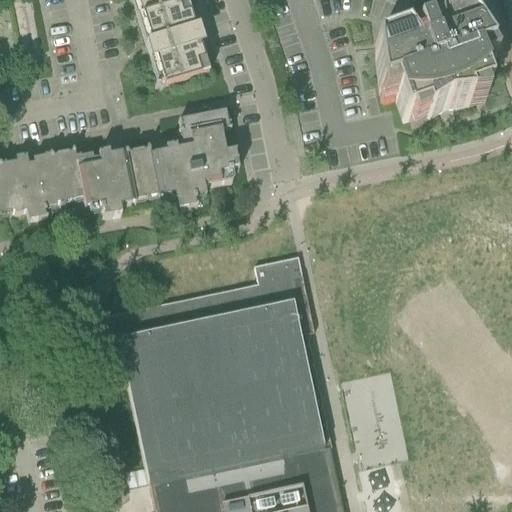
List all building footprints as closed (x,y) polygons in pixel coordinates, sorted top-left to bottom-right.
[(22,52),(36,49),(26,0),(24,0),(12,2),(22,52)] [(185,5),(183,0),(134,0),(140,18),(185,5)] [(149,47),(194,33),(185,5),(140,18),(149,47)] [(486,61),(478,48),(461,21),(432,31),(435,53),(430,55),(423,36),(412,40),(418,59),(413,60),(401,42),(372,52),(377,99),(390,94),(401,127),(421,120),(423,125),(443,113),(467,110),(465,105),(485,98),(474,65),(486,61)] [(162,90),(207,76),(198,47),(153,60),(162,90)] [(228,128),(225,128),(223,116),(176,126),(178,136),(176,137),(177,144),(179,143),(181,154),(175,155),(174,151),(163,153),(164,158),(153,160),(153,158),(148,159),(147,152),(118,157),(118,159),(107,161),(106,157),(78,162),(78,160),(73,161),(72,154),(60,156),(69,206),(81,204),(82,213),(87,212),(88,217),(98,215),(100,224),(108,222),(109,223),(119,221),(117,211),(129,209),(161,202),(162,209),(174,207),(176,216),(195,212),(193,204),(203,202),(202,193),(230,187),(228,177),(236,175),(233,156),(223,158),(219,135),(229,134),(228,128)] [(58,208),(69,206),(60,156),(42,160),(43,162),(31,164),(32,169),(26,170),(24,161),(13,163),(14,167),(4,169),(3,168),(0,168),(0,219),(7,218),(8,221),(24,217),(26,226),(45,222),(44,213),(58,211),(58,208)] [(256,290),(86,325),(98,384),(123,379),(146,491),(147,490),(148,493),(151,505),(151,511),(340,511),(328,450),(329,450),(306,337),(309,337),(293,263),(288,264),(252,272),(256,290)]
